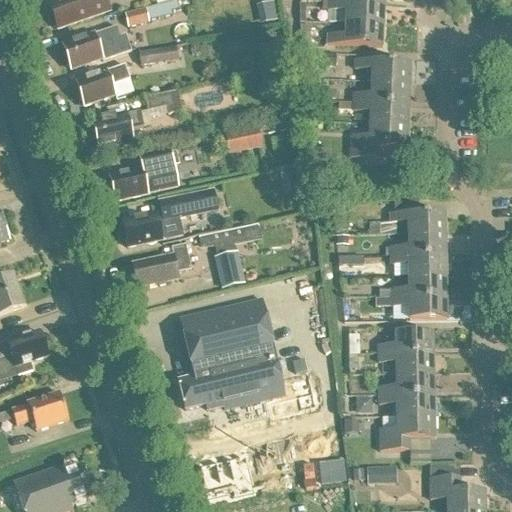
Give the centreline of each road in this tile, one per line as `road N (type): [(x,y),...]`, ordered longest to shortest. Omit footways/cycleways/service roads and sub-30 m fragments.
road 1 (unclassified): [(150,511),(0,62)]
road 2 (residential): [(482,361),(478,209),(451,174),(448,27)]
road 3 (residential): [(511,474),(484,445),(482,361)]
